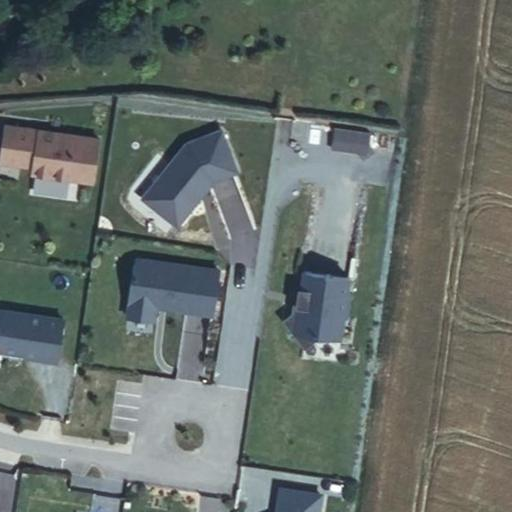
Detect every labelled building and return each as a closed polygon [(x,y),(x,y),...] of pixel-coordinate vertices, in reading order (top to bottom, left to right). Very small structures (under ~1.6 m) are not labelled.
[(94,181),(101,138),(6,125),(1,161),(34,166),(33,173),(94,181)] [(207,181),(239,168),(224,128),(189,141),(145,196),(180,223),(203,193),(199,190),(207,181)] [(157,306),(214,313),(220,269),(137,258),(129,316),(155,319),(157,306)] [(349,292),(351,277),(307,270),(305,287),(302,286),(299,309),(284,320),(306,345),(320,333),(342,337),(345,314),(348,315),(351,292),(349,292)] [(65,318),(6,310),(0,348),(0,349),(41,356),(41,357),(59,360),(65,318)] [(318,511),(321,494),(282,488),(278,511),(318,511)]
